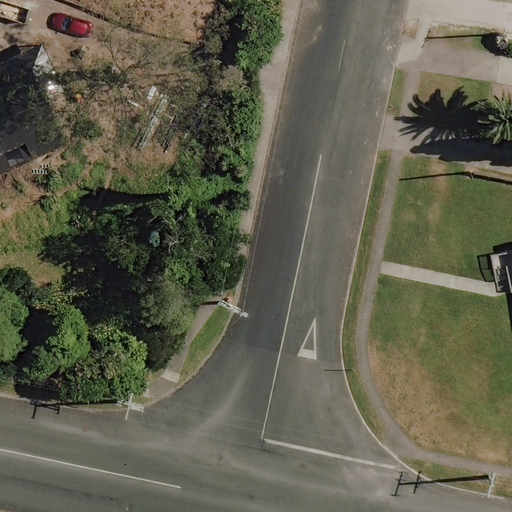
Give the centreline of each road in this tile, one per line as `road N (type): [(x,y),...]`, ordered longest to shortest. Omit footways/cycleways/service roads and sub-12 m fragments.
road 1 (residential): [(251,502),(352,0)]
road 2 (residential): [(251,502),(0,450)]
